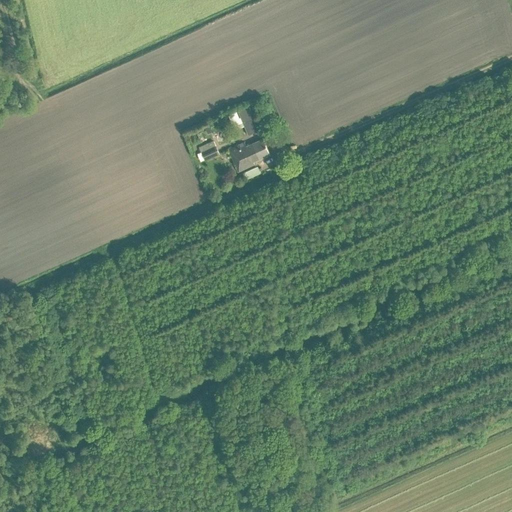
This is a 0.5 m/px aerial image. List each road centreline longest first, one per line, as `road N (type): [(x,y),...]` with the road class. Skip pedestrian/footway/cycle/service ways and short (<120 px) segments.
road 1 (track): [(511,244),(0,476)]
road 2 (track): [(511,55),(291,154)]
